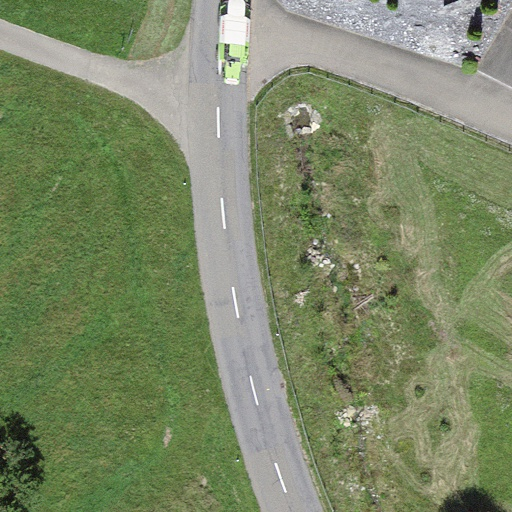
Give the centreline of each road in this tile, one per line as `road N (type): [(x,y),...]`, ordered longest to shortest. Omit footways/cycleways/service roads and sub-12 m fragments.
road 1 (tertiary): [(295,511),(261,408),(233,264),(220,120),(224,30)]
road 2 (unclassified): [(511,123),(323,54),(224,30)]
road 3 (track): [(220,120),(0,34)]
